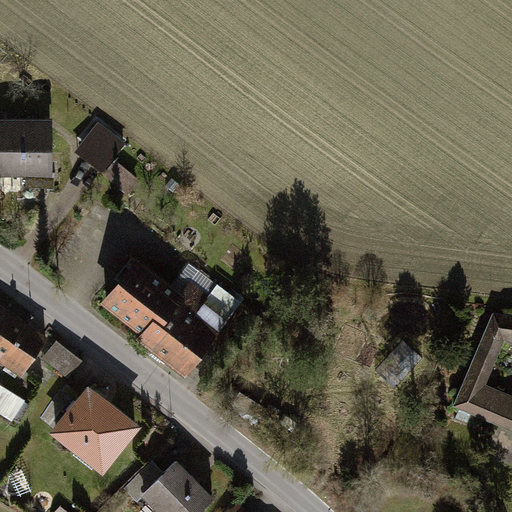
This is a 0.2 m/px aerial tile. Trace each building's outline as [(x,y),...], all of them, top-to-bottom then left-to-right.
[(51,121),(0,120),(0,172),(51,173),(51,121)] [(81,153),(111,172),(131,139),(101,121),(81,153)] [(120,160),(109,174),(132,192),(143,178),(120,160)] [(138,258),(101,305),(137,334),(132,340),(183,380),(241,306),(189,265),(173,285),(138,258)] [(0,303),(0,359),(21,375),(47,337),(0,303)] [(455,411),(511,433),(511,317),(491,315),(455,411)] [(56,341),(46,364),(76,377),(86,354),(56,341)] [(0,409),(18,419),(30,399),(3,384),(0,389),(0,409)] [(136,426),(85,387),(50,431),(101,470),(136,426)] [(142,494),(166,471),(152,458),(123,486),(136,500),(142,494)] [(193,511),(210,496),(176,461),(166,471),(142,494),(160,511),(193,511)]
